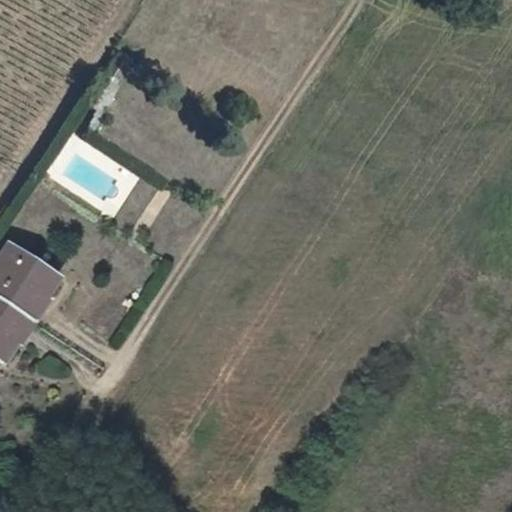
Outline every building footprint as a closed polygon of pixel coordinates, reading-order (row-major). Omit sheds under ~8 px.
[(136,46),(124,38),(112,56),(124,64),(136,46)] [(101,72),(92,86),(108,96),(117,82),(101,72)] [(0,249),(0,252),(53,281),(63,264),(12,232),(0,249)] [(0,281),(40,309),(54,288),(50,285),(53,281),(0,252),(0,281)] [(26,331),(40,309),(0,281),(0,342),(7,347),(20,328),(26,331)]
